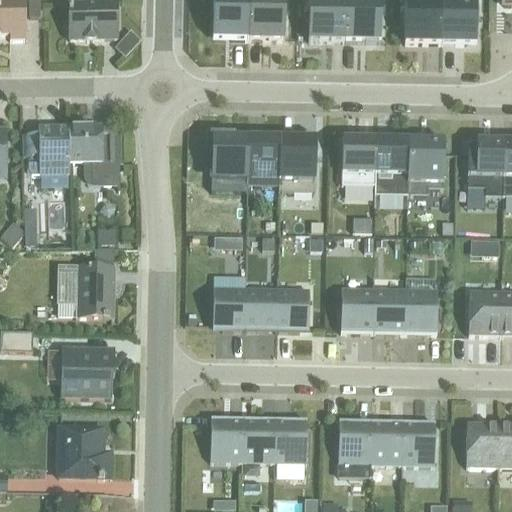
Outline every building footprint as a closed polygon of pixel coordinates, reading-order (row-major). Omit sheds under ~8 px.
[(0,0),(0,41),(10,41),(10,46),(26,46),(25,0),(0,0)] [(40,0),(27,0),(29,22),(40,21),(39,3),(41,3),(40,0)] [(248,45),(248,0),(231,0),(232,1),(213,0),(212,40),(231,41),(231,45),(248,45)] [(248,0),(248,45),(284,46),(285,0),(273,0),(272,0),(248,0)] [(344,47),(344,4),(343,0),(308,0),(308,46),(344,47)] [(440,5),(440,1),(404,0),(404,48),(440,48),(440,5)] [(440,5),(440,48),(463,49),(463,46),(476,46),(477,1),(461,1),(460,0),(440,0),(440,1),(440,5)] [(69,22),(66,25),(66,32),(69,34),(69,44),(86,44),(95,44),(117,44),(116,4),(92,5),(92,8),(68,9),(69,22)] [(344,4),(344,47),(380,47),(381,4),(344,4)] [(130,36),(115,52),(125,61),(140,45),(130,36)] [(68,132),(69,168),(82,168),(83,182),(83,185),(85,188),(87,190),(89,191),(117,191),(117,196),(119,196),(118,170),(117,170),(117,163),(119,163),(119,136),(102,136),(102,131),(79,132),(71,131),(68,132)] [(69,168),(68,132),(38,132),(38,141),(22,142),(22,163),(32,163),(27,167),(27,175),(32,180),(38,180),(39,181),(41,181),(41,193),(69,193),(69,168)] [(234,138),(209,138),(209,166),(211,166),(212,173),(215,173),(215,182),(211,182),(211,186),(211,196),(246,198),(246,190),(248,141),(234,141),(234,138)] [(408,144),(407,200),(428,200),(428,193),(444,194),(445,141),(408,140),(408,144)] [(248,141),(246,190),(276,191),(278,191),(280,142),(277,142),(263,141),(249,141),(248,141)] [(280,142),(278,191),(278,198),(315,198),(316,142),(280,142)] [(375,191),(376,143),(342,143),(341,191),(375,191)] [(376,143),(375,191),(375,211),(378,211),(378,199),(403,199),(403,210),(407,210),(407,200),(408,144),(376,143)] [(503,200),(504,146),(500,146),(476,145),(476,151),(468,151),(467,191),(485,191),(485,199),(499,200),(503,200)] [(511,145),(504,146),(503,200),(511,199),(511,145)] [(485,191),(467,191),(467,213),(485,213),(485,199),(485,191)] [(363,237),(363,224),(346,223),(346,236),(363,237)] [(13,228),(0,243),(12,253),(22,241),(22,235),(13,228)] [(36,232),(24,232),(25,250),(26,250),(26,253),(34,253),(34,250),(36,250),(36,232)] [(96,255),(114,254),(116,253),(116,234),(98,235),(98,249),(96,249),(96,255)] [(243,241),(214,241),(214,254),(243,254),(243,241)] [(259,242),(259,255),(274,255),(274,242),(259,242)] [(309,244),(309,256),(323,256),(323,244),(309,244)] [(93,273),(114,273),(114,254),(96,255),(94,253),(93,273)] [(76,311),(76,323),(113,323),(114,273),(93,273),(58,272),(57,310),(76,311)] [(405,293),(437,294),(437,282),(405,281),(405,293)] [(372,338),(373,292),(341,292),(340,338),(372,338)] [(373,292),(372,338),(404,339),(405,293),(373,292)] [(244,336),(245,294),(213,293),(212,332),(221,332),(221,335),(242,336),(244,336)] [(405,293),(404,339),(436,339),(437,294),(405,293)] [(245,294),(244,336),(276,336),(277,295),(245,294)] [(277,295),(276,336),(299,337),(299,333),(308,333),(309,295),(277,295)] [(500,340),(501,297),(469,296),(468,340),(500,340)] [(511,296),(501,297),(500,340),(511,340),(511,296)] [(76,311),(57,310),(57,322),(76,323),(76,311)] [(0,338),(0,345),(0,356),(33,357),(33,338),(0,338)] [(61,357),(60,401),(60,404),(112,405),(113,353),(61,353),(61,357)] [(242,467),(242,424),(220,424),(220,427),(210,427),(210,467),(242,467)] [(242,424),(242,467),(273,467),(275,424),(242,424)] [(275,424),(273,467),(276,467),(276,483),(305,484),(307,429),(297,428),(297,425),(275,424)] [(370,470),(371,426),(339,425),(338,469),(370,470)] [(371,426),(370,470),(402,470),(402,427),(371,426)] [(402,427),(402,470),(434,471),(435,427),(402,427)] [(498,472),(499,428),(467,428),(466,471),(498,472)] [(511,428),(499,428),(498,472),(511,471),(511,428)] [(56,432),(55,485),(113,486),(113,457),(105,457),(105,433),(56,432)] [(459,471),(459,481),(486,482),(486,473),(459,471)] [(226,511),(227,501),(203,502),(202,511),(226,511)] [(304,503),(303,511),(316,511),(317,503),(304,503)]
